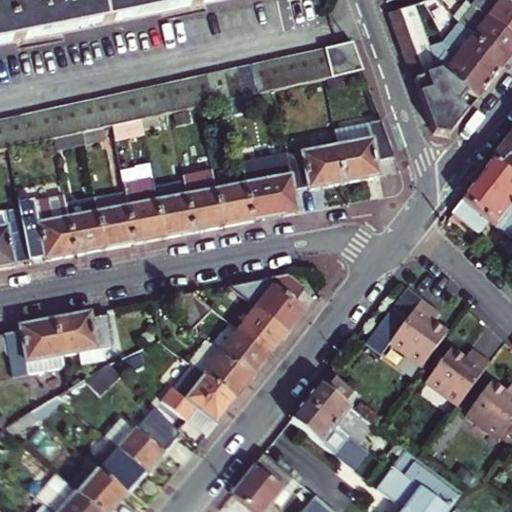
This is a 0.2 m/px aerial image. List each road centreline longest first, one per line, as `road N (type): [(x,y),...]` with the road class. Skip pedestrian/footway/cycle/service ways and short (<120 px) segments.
road 1 (residential): [(380,258),(326,240),(0,299)]
road 2 (residential): [(173,511),(380,258)]
road 3 (residential): [(433,189),(362,0)]
road 4 (residential): [(511,318),(409,222)]
road 5 (residential): [(511,91),(433,189)]
